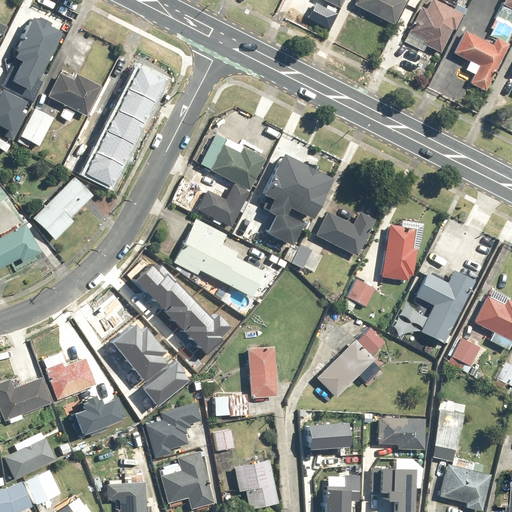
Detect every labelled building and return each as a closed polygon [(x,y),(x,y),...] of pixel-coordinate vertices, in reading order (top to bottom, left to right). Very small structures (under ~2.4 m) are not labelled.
[(337,0),(315,0),(333,9),(337,0)] [(351,0),(349,5),(388,24),(399,0),(351,0)] [(511,0),(499,0),(497,5),(511,12),(511,0)] [(438,53),(456,14),(427,1),(423,10),(417,7),(403,37),(438,53)] [(13,58),(0,83),(32,100),(45,73),(41,71),(61,30),(30,14),(9,56),(13,58)] [(511,25),(494,16),(487,29),(507,39),(511,29),(511,25)] [(482,91),(505,46),(491,39),(488,45),(459,30),(447,54),(475,68),(468,83),(482,91)] [(56,68),(42,96),(84,115),(97,88),(56,68)] [(165,81),(140,69),(88,175),(113,187),(165,81)] [(0,87),(0,132),(9,137),(22,113),(17,110),(23,100),(0,87)] [(33,146),(47,117),(31,110),(18,139),(33,146)] [(222,145),(206,170),(244,195),(264,164),(238,147),(234,153),(222,145)] [(273,213),(264,230),(289,242),(300,219),(283,211),(286,205),(308,216),(329,175),(280,151),(259,192),(269,197),(263,208),(273,213)] [(69,177),(28,217),(52,241),(93,200),(69,177)] [(229,226),(244,195),(227,187),(222,201),(188,186),(179,204),(229,226)] [(0,235),(21,222),(5,198),(0,201),(0,235)] [(247,205),(235,232),(246,237),(250,230),(257,233),(266,213),(264,212),(247,205)] [(310,237),(353,257),(370,222),(354,214),(348,225),(322,213),(310,237)] [(191,220),(169,262),(248,301),(263,271),(215,247),(221,236),(191,220)] [(388,225),(379,275),(410,280),(418,230),(388,225)] [(23,226),(0,237),(0,273),(37,255),(23,226)] [(319,255),(297,245),(294,251),(287,247),(280,262),(284,263),(310,275),(319,255)] [(433,252),(429,261),(442,267),(446,258),(433,252)] [(265,263),(272,266),(281,270),(284,263),(280,262),(275,259),(268,256),(265,263)] [(156,266),(140,281),(208,351),(218,341),(215,338),(227,327),(219,319),(215,323),(160,268),(158,270),(156,266)] [(417,331),(441,343),(471,283),(448,272),(443,283),(421,273),(409,297),(429,307),(417,331)] [(352,283),(345,297),(363,306),(370,292),(352,283)] [(471,323),(508,341),(511,333),(511,304),(503,300),(500,305),(484,297),(471,323)] [(359,323),(344,313),(337,324),(352,334),(359,323)] [(139,322),(114,342),(146,382),(170,363),(164,355),(168,352),(148,327),(145,330),(139,322)] [(366,328),(354,338),(369,355),(381,344),(366,328)] [(457,338),(444,364),(462,372),(474,346),(457,338)] [(212,356),(195,339),(186,348),(188,350),(179,358),(194,373),(212,356)] [(311,378),(331,399),(371,363),(351,341),(311,378)] [(269,349),(243,351),(246,399),(273,397),(269,349)] [(41,373),(53,402),(91,386),(79,357),(41,373)] [(177,363),(145,389),(158,405),(190,378),(177,363)] [(511,368),(502,364),(493,381),(511,390),(511,368)] [(0,381),(0,417),(47,401),(36,369),(0,381)] [(81,407),(71,410),(80,433),(121,417),(112,394),(100,399),(98,394),(79,401),(81,407)] [(225,417),(246,415),(244,394),(223,396),(225,417)] [(142,416),(152,457),(190,448),(187,433),(201,429),(195,404),(142,416)] [(437,411),(432,445),(454,448),(459,414),(437,411)] [(378,415),(377,440),(395,441),(395,447),(423,448),(424,416),(378,415)] [(306,423),(306,444),(350,443),(349,421),(306,423)] [(214,452),(232,450),(229,430),(211,432),(214,452)] [(42,434),(1,455),(13,478),(54,458),(42,434)] [(142,446),(123,452),(129,471),(148,465),(142,446)] [(211,504),(194,453),(173,459),(177,470),(156,477),(166,506),(183,500),(187,511),(211,504)] [(274,504),(265,462),(229,470),(234,494),(239,492),(243,511),(274,504)] [(486,474),(445,464),(436,498),(477,509),(486,474)] [(378,466),(377,488),(380,488),(380,498),(390,498),(389,511),(413,511),(415,486),(411,486),(411,467),(378,466)] [(48,470),(23,482),(33,504),(58,493),(48,470)] [(322,483),(321,511),(344,511),(345,497),(358,497),(358,472),(342,472),(342,484),(322,483)] [(105,511),(141,511),(139,481),(103,484),(105,511)] [(0,511),(14,511),(28,506),(17,482),(0,489),(0,511)]
